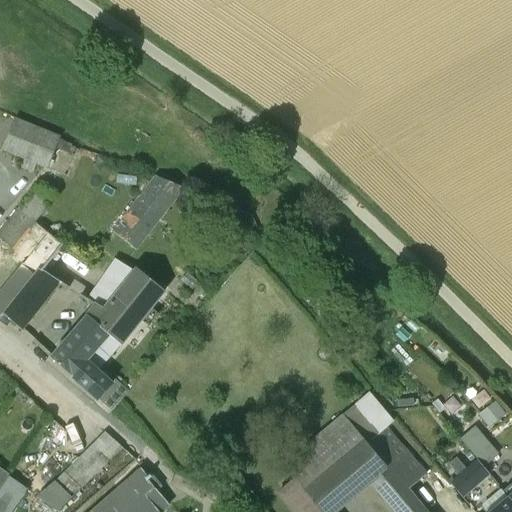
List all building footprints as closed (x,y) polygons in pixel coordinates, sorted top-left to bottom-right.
[(61,138),(15,120),(2,151),(25,161),(22,168),(32,173),(35,165),(46,169),(61,138)] [(139,254),(190,191),(157,178),(113,235),(139,254)] [(55,196),(42,186),(20,210),(39,223),(55,196)] [(65,243),(20,210),(0,233),(0,237),(16,250),(12,255),(25,266),(10,284),(12,286),(0,300),(0,320),(1,321),(7,314),(44,271),(65,243)] [(107,313),(137,276),(117,263),(90,302),(97,307),(107,313)] [(60,282),(44,271),(7,314),(22,328),(60,282)] [(107,313),(97,307),(90,315),(110,335),(127,350),(170,297),(140,273),(137,276),(107,313)] [(90,315),(54,358),(74,377),(91,357),(110,335),(90,315)] [(96,361),(91,357),(74,377),(99,399),(113,384),(93,366),(96,361)] [(113,384),(99,399),(98,400),(112,410),(128,391),(116,380),(113,384)] [(489,387),(474,399),(494,424),(508,413),(489,387)] [(385,465),(406,490),(424,475),(384,429),(391,424),(367,396),(343,416),(385,465)] [(342,415),(281,467),(293,481),(319,511),(332,511),(370,480),(369,478),(385,465),(343,416),(342,415)] [(484,468),(497,456),(474,429),(461,441),(484,468)] [(105,434),(80,459),(82,461),(74,469),(75,470),(68,477),(80,491),(123,450),(105,434)] [(451,485),(462,498),(489,474),(478,462),(476,465),(473,461),(469,464),(472,468),(451,485)] [(424,511),(406,490),(385,465),(369,478),(370,480),(398,511),(424,511)] [(143,471),(94,511),(162,511),(170,506),(154,487),(156,485),(151,480),(152,479),(150,476),(149,478),(143,471)] [(0,486),(0,511),(10,511),(26,491),(6,477),(0,486)] [(56,511),(57,511),(80,491),(68,477),(42,502),(56,511)] [(319,511),(293,481),(277,494),(292,511),(319,511)] [(511,483),(503,491),(509,499),(511,501),(511,483)] [(74,511),(90,511),(109,495),(101,487),(74,511)] [(511,511),(511,501),(509,499),(493,511),(511,511)]
